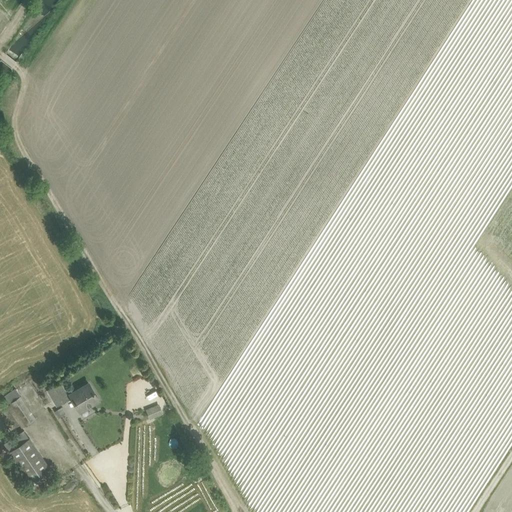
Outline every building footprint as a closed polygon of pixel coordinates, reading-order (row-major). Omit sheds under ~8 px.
[(57,405),(69,398),(61,382),(48,389),(57,405)] [(99,399),(96,395),(89,383),(71,395),(80,410),(99,399)] [(35,417),(15,388),(5,395),(11,403),(7,406),(22,427),(35,417)] [(146,409),(150,418),(155,416),(162,413),(158,404),(146,409)] [(57,416),(58,417),(65,414),(61,407),(59,408),(54,411),(57,416)] [(4,443),(24,473),(30,481),(50,467),(24,429),(4,443)]
